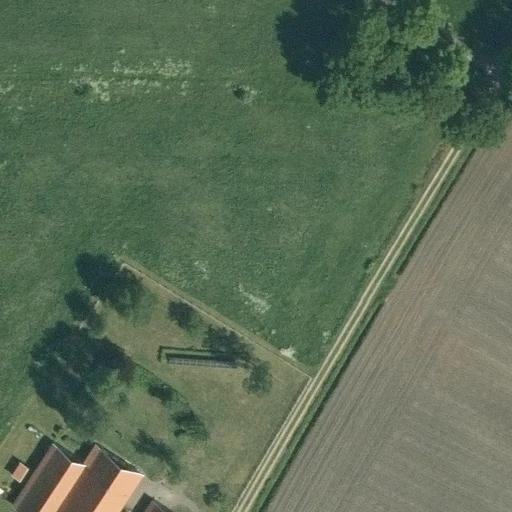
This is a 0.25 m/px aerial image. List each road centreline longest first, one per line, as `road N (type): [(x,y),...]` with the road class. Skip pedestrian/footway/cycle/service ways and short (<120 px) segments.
road 1 (track): [(245,511),(505,72)]
road 2 (track): [(505,72),(399,0)]
